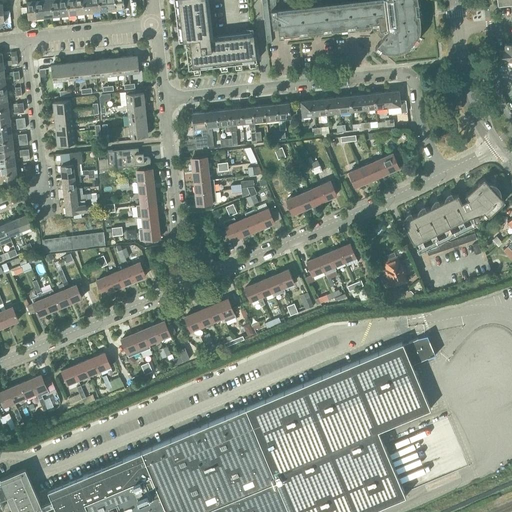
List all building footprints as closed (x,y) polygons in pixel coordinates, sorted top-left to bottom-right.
[(34,0),(35,1),(37,18),(45,17),(43,0),(34,0)] [(43,0),(45,17),(53,16),(51,0),(43,0)] [(51,0),(53,16),(61,16),(58,0),(51,0)] [(58,0),(61,16),(69,15),(67,0),(58,0)] [(67,0),(69,15),(77,14),(75,0),(67,0)] [(75,0),(77,14),(85,13),(83,0),(75,0)] [(83,0),(85,13),(93,12),(91,0),(83,0)] [(91,0),(93,12),(101,11),(99,0),(91,0)] [(99,0),(101,11),(109,10),(107,0),(99,0)] [(107,0),(109,10),(117,10),(115,0),(107,0)] [(115,0),(117,10),(125,9),(124,8),(130,7),(128,0),(115,0)] [(184,30),(178,31),(179,40),(185,39),(188,69),(256,61),(253,34),(210,39),(206,0),(181,0),(181,2),(178,2),(175,3),(176,11),(182,11),(183,16),(176,17),(177,26),(184,25),(184,30)] [(261,0),(267,43),(272,42),(266,0),(261,0)] [(384,0),(277,12),(275,0),(269,0),(273,30),(279,36),(375,26),(375,28),(376,29),(376,30),(377,32),(382,38),(377,45),(382,48),(381,49),(383,50),(387,51),(392,52),(397,52),(402,50),(407,48),(411,45),(410,44),(414,41),(416,37),(418,37),(419,32),(420,27),(420,22),(419,14),(417,14),(415,3),(418,2),(417,0),(384,0)] [(29,19),(37,18),(35,1),(27,2),(29,19)] [(505,50),(499,50),(501,65),(508,65),(507,61),(511,60),(511,43),(505,44),(505,50)] [(127,56),(129,74),(140,73),(138,55),(127,56)] [(116,58),(118,75),(129,74),(127,56),(116,58)] [(107,76),(118,75),(116,58),(105,59),(107,76)] [(96,77),(107,76),(105,59),(94,60),(96,77)] [(83,61),(85,79),(96,77),(94,60),(83,61)] [(73,62),(75,80),(85,79),(83,61),(73,62)] [(64,81),(75,80),(73,62),(62,63),(64,81)] [(53,82),(64,81),(62,63),(51,65),(53,82)] [(399,90),(386,92),(388,107),(401,106),(401,113),(407,112),(406,100),(400,101),(399,92),(399,90)] [(127,105),(145,103),(144,92),(126,94),(127,105)] [(376,108),(388,107),(386,92),(374,93),(376,108)] [(100,97),(101,108),(106,107),(105,102),(106,101),(109,100),(111,98),(111,93),(102,94),(100,97)] [(364,110),(376,108),(374,93),(362,94),(364,110)] [(351,111),(364,110),(362,94),(350,96),(351,111)] [(339,112),(351,111),(350,96),(338,97),(339,112)] [(327,113),(339,112),(338,97),(325,98),(327,113)] [(315,115),(327,113),(325,98),(313,100),(315,115)] [(0,109),(9,108),(8,100),(0,101),(0,109)] [(54,113),(72,111),(71,100),(53,102),(54,113)] [(302,116),(315,115),(313,100),(301,101),(302,116)] [(290,108),(289,102),(277,103),(278,119),(280,130),(281,138),(285,138),(284,129),(286,129),(285,118),(297,117),(296,107),(290,108)] [(145,103),(127,105),(128,116),(146,114),(145,103)] [(266,120),(278,119),(277,103),(265,105),(266,120)] [(254,122),(255,122),(266,120),(265,105),(253,106),(254,122)] [(256,132),(255,122),(254,122),(253,106),(241,107),(242,123),(249,122),(250,129),(251,129),(251,133),(252,141),(257,141),(256,132)] [(231,124),(231,131),(232,135),(237,134),(236,130),(237,130),(236,124),(242,123),(241,107),(229,109),(231,124)] [(0,117),(10,116),(9,108),(0,109),(0,117)] [(231,131),(231,124),(229,109),(217,110),(218,126),(225,125),(226,131),(231,131)] [(206,111),(208,137),(209,146),(214,146),(211,126),(218,126),(217,110),(206,111)] [(72,111),(54,113),(55,124),(73,122),(72,111)] [(196,148),(209,146),(208,137),(206,111),(193,113),(195,131),(202,130),(202,137),(195,138),(196,148)] [(129,127),(147,125),(146,114),(128,116),(129,127)] [(0,125),(11,124),(10,116),(0,117),(0,125)] [(57,134),(74,133),(73,122),(55,124),(57,134)] [(0,133),(12,132),(11,124),(0,125),(0,133)] [(147,125),(129,127),(131,137),(148,136),(147,125)] [(0,141),(13,140),(12,132),(0,133),(0,141)] [(74,133),(57,134),(58,145),(75,143),(74,133)] [(0,149),(14,148),(13,140),(0,141),(0,149)] [(275,150),(278,159),(286,156),(282,147),(275,150)] [(0,157),(15,156),(14,148),(0,149),(0,157)] [(108,158),(98,159),(99,169),(106,169),(147,165),(149,164),(150,163),(150,162),(151,161),(151,160),(150,159),(149,158),(149,157),(148,157),(147,157),(144,157),(144,154),(139,155),(139,148),(107,151),(108,158)] [(244,148),(251,162),(257,161),(251,148),(244,148)] [(71,164),(61,165),(62,177),(75,176),(81,175),(88,174),(88,170),(88,169),(81,170),(80,163),(83,163),(81,151),(69,153),(71,164)] [(394,153),(382,158),(388,172),(400,167),(394,153)] [(0,165),(16,164),(15,156),(0,157),(0,165)] [(193,169),(208,168),(206,156),(192,158),(193,169)] [(377,177),(388,172),(382,158),(371,163),(377,177)] [(310,164),(312,169),(320,166),(318,161),(310,164)] [(360,168),(366,182),(377,177),(371,163),(360,168)] [(0,174),(17,172),(16,164),(0,165),(0,174)] [(305,173),(312,169),(310,164),(302,168),(305,173)] [(139,181),(153,180),(152,168),(137,169),(139,181)] [(209,180),(208,168),(193,169),(195,181),(209,180)] [(355,187),(366,182),(360,168),(349,173),(355,187)] [(17,172),(0,174),(0,182),(0,183),(18,180),(17,172)] [(63,189),(76,187),(75,182),(82,181),(81,175),(75,176),(62,177),(63,189)] [(489,216),(505,201),(500,195),(500,192),(499,190),(498,188),(497,186),(494,184),(490,184),(484,178),(465,195),(468,198),(462,201),(458,194),(453,196),(452,193),(451,193),(449,195),(447,197),(446,200),(440,203),(438,200),(437,200),(435,201),(433,203),(433,206),(426,209),(425,206),(424,206),(422,208),(420,210),(419,213),(413,216),(411,213),(410,213),(408,214),(406,217),(406,219),(403,221),(414,244),(473,215),(475,221),(479,219),(480,219),(477,213),(481,212),(483,210),(489,216)] [(196,193),(210,191),(215,191),(214,179),(209,180),(195,181),(196,193)] [(140,193),(154,191),(153,180),(139,181),(140,193)] [(320,186),(326,200),(337,195),(331,181),(320,186)] [(82,186),(76,187),(63,189),(65,201),(85,199),(87,199),(86,194),(83,194),(82,186)] [(251,196),(255,195),(257,193),(254,186),(247,187),(250,193),(251,196)] [(315,204),(326,200),(320,186),(309,191),(315,204)] [(241,188),(242,192),(242,196),(250,193),(247,187),(241,188)] [(154,191),(140,193),(142,205),(156,203),(154,191)] [(198,205),(212,203),(217,203),(215,191),(210,191),(196,193),(198,205)] [(298,195),(304,209),(315,204),(309,191),(298,195)] [(293,214),(304,209),(298,195),(287,200),(293,214)] [(82,217),(82,213),(83,214),(86,211),(87,211),(85,199),(65,201),(66,214),(73,213),(74,218),(83,217),(82,217)] [(143,216),(157,215),(156,203),(142,205),(137,205),(138,217),(143,216)] [(258,213),(259,213),(256,208),(245,213),(247,218),(253,231),(264,227),(258,213)] [(258,213),(264,227),(275,222),(269,209),(259,213),(258,213)] [(16,218),(20,230),(32,225),(28,213),(16,218)] [(144,228),(158,226),(157,215),(143,216),(144,228)] [(231,240),(242,236),(236,222),(237,222),(235,217),(223,222),(231,240)] [(10,234),(20,230),(16,218),(5,223),(10,234)] [(242,236),(253,231),(247,218),(237,222),(236,222),(242,236)] [(10,234),(5,223),(0,224),(0,243),(0,244),(1,245),(12,241),(10,234)] [(141,240),(146,240),(160,238),(158,226),(144,228),(139,228),(141,240)] [(475,233),(427,250),(429,256),(477,239),(475,233)] [(498,246),(503,242),(497,236),(492,240),(498,246)] [(472,245),(476,254),(482,252),(478,243),(472,245)] [(340,248),(345,261),(356,256),(351,244),(340,248)] [(126,257),(122,249),(121,245),(116,246),(118,251),(121,260),(126,257)] [(15,248),(8,252),(10,257),(18,254),(15,248)] [(334,265),(345,261),(340,248),(329,253),(334,265)] [(45,263),(54,259),(51,252),(45,255),(45,256),(43,258),(45,263)] [(334,265),(329,253),(318,257),(324,270),(323,270),(325,274),(336,270),(334,265)] [(30,263),(40,262),(39,254),(29,255),(30,263)] [(395,258),(394,254),(385,257),(387,261),(385,262),(388,270),(386,271),(379,274),(381,280),(388,277),(389,279),(391,278),(394,286),(407,281),(404,273),(406,272),(403,264),(400,265),(397,257),(395,258)] [(323,270),(324,270),(318,257),(307,262),(313,274),(323,270)] [(20,262),(24,272),(32,269),(29,262),(27,262),(26,260),(20,262)] [(130,266),(135,280),(146,275),(140,261),(130,266)] [(2,264),(5,273),(10,271),(7,262),(2,264)] [(124,284),(135,280),(130,266),(119,271),(124,284)] [(66,289),(71,302),(82,298),(77,284),(70,287),(62,269),(58,271),(63,283),(66,289)] [(278,274),(284,287),(295,282),(289,269),(278,274)] [(108,275),(113,289),(124,284),(119,271),(108,275)] [(274,296),(285,291),(283,287),(284,287),(278,274),(267,278),(273,291),(272,291),(274,296)] [(102,293),(113,289),(108,275),(97,280),(102,293)] [(262,296),(272,291),(273,291),(267,278),(256,283),(262,296)] [(31,298),(33,303),(39,316),(49,311),(42,293),(37,280),(32,281),(38,296),(31,298)] [(61,291),(55,294),(60,307),(71,302),(66,289),(63,283),(58,285),(61,291)] [(262,296),(256,283),(245,287),(251,300),(257,298),(261,306),(265,304),(262,296)] [(402,286),(391,289),(395,298),(400,297),(405,295),(406,297),(414,297),(413,293),(411,291),(409,290),(404,292),(402,286)] [(368,298),(364,288),(358,291),(362,301),(368,298)] [(42,293),(49,311),(60,307),(55,294),(54,294),(52,289),(42,293)] [(314,306),(308,292),(301,295),(307,309),(314,306)] [(329,300),(327,295),(316,299),(318,304),(329,300)] [(225,321),(231,319),(236,317),(229,299),(218,303),(225,321)] [(223,316),(225,321),(218,303),(207,308),(213,321),(223,316)] [(2,311),(8,324),(19,320),(13,306),(7,309),(2,311)] [(196,312),(202,325),(213,321),(207,308),(196,312)] [(191,330),(202,325),(196,312),(185,317),(191,330)] [(272,320),(274,327),(280,324),(278,317),(272,320)] [(268,329),(274,327),(272,320),(265,322),(268,329)] [(154,325),(160,338),(171,334),(171,333),(176,331),(173,323),(167,326),(165,321),(154,325)] [(149,343),(160,338),(154,325),(144,330),(149,343)] [(140,352),(151,348),(149,343),(144,330),(133,334),(140,352)] [(129,357),(140,352),(133,334),(122,339),(127,352),(129,357)] [(367,511),(406,496),(379,430),(431,408),(413,365),(436,355),(434,349),(430,351),(427,342),(430,340),(428,335),(404,345),(403,342),(246,407),(81,476),(48,490),(56,511),(367,511)] [(209,343),(205,335),(201,336),(205,345),(200,346),(203,351),(211,348),(209,343)] [(163,358),(167,356),(164,347),(159,349),(163,358)] [(176,364),(190,359),(185,347),(179,350),(182,356),(174,359),(176,364)] [(95,357),(100,370),(111,365),(106,352),(95,357)] [(89,374),(100,370),(95,357),(84,361),(89,374)] [(73,366),(78,379),(89,374),(84,361),(73,366)] [(67,384),(78,379),(73,366),(62,370),(67,384)] [(46,384),(42,374),(31,379),(37,392),(39,399),(44,410),(48,409),(43,397),(42,394),(49,392),(47,388),(48,388),(48,387),(54,385),(52,381),(46,384)] [(109,381),(107,375),(103,376),(108,388),(110,387),(111,391),(124,386),(120,377),(109,381)] [(26,397),(37,392),(31,379),(20,384),(26,397)] [(9,388),(15,401),(26,397),(20,384),(9,388)] [(86,397),(81,385),(77,387),(82,399),(86,397)] [(0,396),(4,406),(15,401),(9,388),(0,391),(0,396)] [(22,420),(23,419),(18,408),(14,409),(19,421),(22,420)] [(12,429),(16,427),(14,423),(9,413),(0,417),(7,431),(12,429)] [(34,417),(36,421),(47,416),(45,413),(34,417)] [(25,427),(22,420),(19,421),(14,423),(16,427),(12,429),(13,432),(25,427)] [(14,511),(43,511),(25,468),(0,479),(2,482),(0,482),(0,508),(4,506),(1,499),(8,496),(14,511)]
